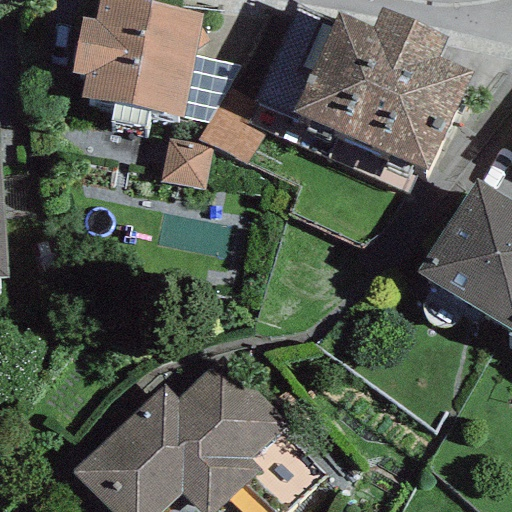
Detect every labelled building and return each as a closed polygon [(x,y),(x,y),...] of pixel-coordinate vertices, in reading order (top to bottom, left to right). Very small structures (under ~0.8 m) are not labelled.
[(202,14),(127,0),(98,0),(95,21),(80,18),(70,75),(83,76),(80,98),(182,118),(193,58),(202,14)] [(447,38),(381,8),(372,28),(337,14),(290,114),(427,171),(471,73),(437,58),(447,38)] [(240,69),(193,58),(182,118),(206,124),(228,89),(240,69)] [(206,124),(196,140),(246,165),(264,136),(245,126),(258,105),(228,89),(206,124)] [(169,139),(159,183),(202,191),(210,150),(197,144),(169,139)] [(511,202),(475,180),(415,273),(510,330),(511,331),(511,202)] [(161,386),(71,472),(109,511),(162,511),(181,494),(199,511),(215,511),(260,470),(249,460),(287,424),(219,358),(175,400),(161,386)]
